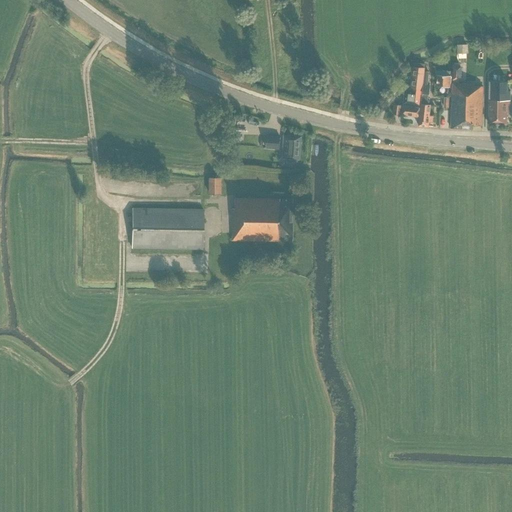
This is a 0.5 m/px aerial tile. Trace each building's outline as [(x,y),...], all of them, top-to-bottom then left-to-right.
[(467,45),(457,45),(457,54),(468,54),(467,45)] [(411,88),(411,93),(421,94),(425,65),(414,64),(414,68),(413,68),(411,88)] [(436,87),(450,87),(450,76),(450,71),(437,71),(436,87)] [(430,105),(427,104),(428,94),(429,95),(430,86),(427,86),(428,79),(427,79),(428,73),(424,73),(422,89),(418,126),(428,127),(428,122),(432,122),(433,116),(429,115),(430,105)] [(510,113),(510,91),(508,91),(508,82),(489,81),(488,124),(506,124),(506,112),(510,113)] [(473,125),(481,126),(483,86),(474,86),(474,85),(452,84),(451,129),(473,129),(473,125)] [(401,115),(419,117),(420,108),(394,104),(393,114),(400,115),(401,115)] [(282,159),(299,160),(301,137),(288,136),(284,136),(282,159)] [(280,137),(267,137),(266,148),(279,149),(280,137)] [(209,194),(221,194),(221,178),(209,178),(209,194)] [(232,241),(293,241),(293,199),(283,199),(283,201),(280,201),(280,199),(235,199),(235,209),(232,209),(232,241)] [(131,248),(202,249),(203,210),(132,209),(131,248)]
